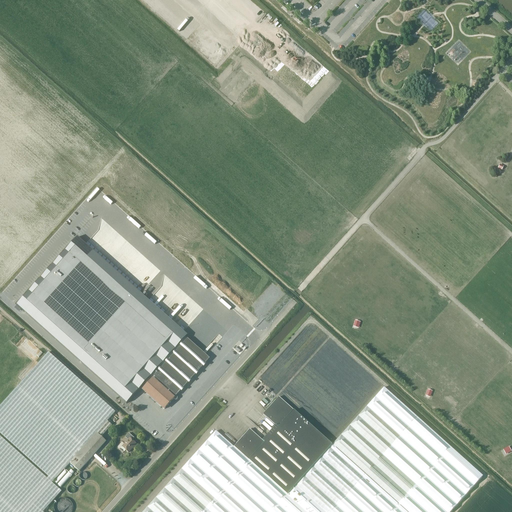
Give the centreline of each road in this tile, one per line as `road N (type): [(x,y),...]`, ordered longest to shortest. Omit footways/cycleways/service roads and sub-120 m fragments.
road 1 (track): [(511,481),(297,290),(361,218),(511,352)]
road 2 (unclassified): [(105,511),(294,300)]
road 3 (track): [(361,218),(495,78),(511,96)]
road 4 (unknown): [(254,319),(166,416),(170,439)]
